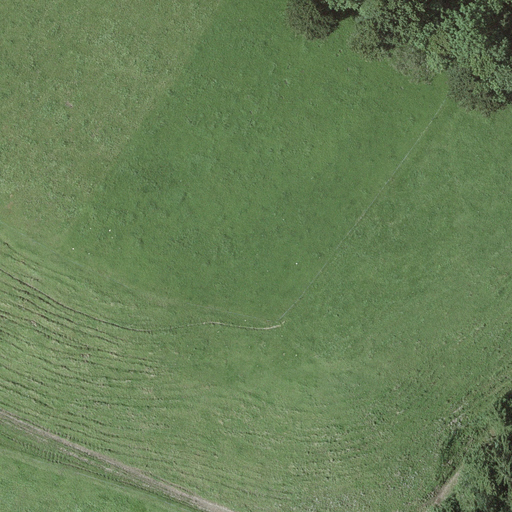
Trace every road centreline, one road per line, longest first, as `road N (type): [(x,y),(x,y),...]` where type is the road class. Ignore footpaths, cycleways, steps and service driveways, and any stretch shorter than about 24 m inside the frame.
road 1 (track): [(252,511),(38,432),(0,410)]
road 2 (track): [(511,421),(428,511)]
